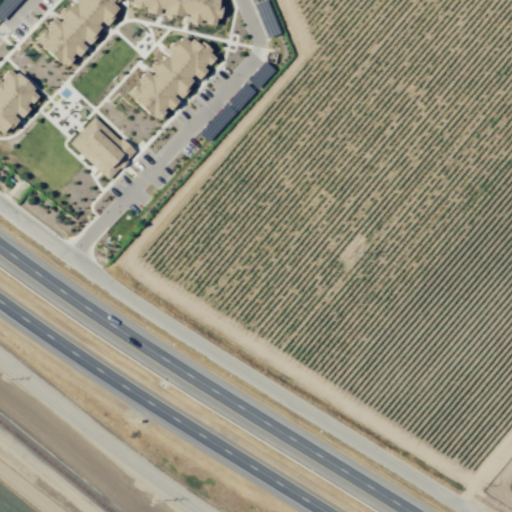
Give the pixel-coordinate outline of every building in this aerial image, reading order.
[(111,20),(115,0),(24,0),(24,1),(111,20)] [(170,20),(147,0),(146,0),(107,45),(101,40),(94,48),(70,28),(53,47),(106,94),(170,20)] [(220,0),(206,0),(199,8),(263,69),(277,54),(220,0)] [(255,78),(191,18),(177,33),(241,93),(255,78)] [(202,132),(177,50),(157,56),(182,138),(202,132)]
